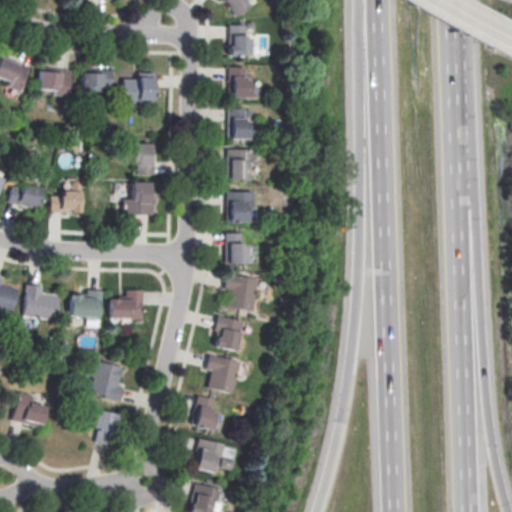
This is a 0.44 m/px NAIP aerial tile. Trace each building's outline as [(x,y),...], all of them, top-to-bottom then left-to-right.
[(223,0),(230,15),(248,7),(244,0),(223,0)] [(226,26),(243,26),(243,38),(248,38),(248,57),(226,56),(226,26)] [(0,57),(0,81),(13,91),(27,71),(3,54),(0,57)] [(68,70),(38,67),(35,93),(65,96),(68,70)] [(225,67),(242,68),(242,80),(247,80),(247,98),(225,98),(225,67)] [(110,70),(79,70),(79,91),(110,91),(110,70)] [(151,99),(151,74),(120,74),(120,99),(151,99)] [(225,109),(242,109),(241,121),(247,121),(247,140),(225,139),(225,109)] [(129,142),(129,174),(151,174),(151,142),(129,142)] [(224,150),(241,150),(241,163),(246,163),(246,181),(224,181),(224,150)] [(35,209),(40,188),(10,181),(5,202),(35,209)] [(124,182),(124,214),(149,214),(149,182),(124,182)] [(47,212),(77,212),(77,190),(47,190),(47,212)] [(224,192),(251,193),(251,206),(246,206),(246,223),(224,223),(224,192)] [(223,234),(239,234),(239,246),(245,246),(244,265),(222,264),(223,234)] [(224,275),(257,280),(252,313),(225,308),(228,291),(222,290),(224,275)] [(0,312),(8,315),(16,290),(0,285),(0,312)] [(25,285),(20,318),(53,322),(57,296),(39,293),(39,287),(25,285)] [(99,290),(68,289),(68,322),(99,322),(99,290)] [(140,318),(140,289),(119,289),(119,299),(107,299),(107,318),(140,318)] [(208,345),(232,352),(240,321),(216,315),(208,345)] [(206,356),(238,363),(231,395),(205,389),(209,371),(203,370),(206,356)] [(85,394),(115,400),(123,367),(93,361),(85,394)] [(38,427),(43,405),(31,402),(32,395),(16,391),(9,420),(38,427)] [(187,425),(208,430),(215,400),(194,395),(187,425)] [(88,440),(109,445),(116,415),(95,410),(88,440)] [(222,444),(196,438),(190,465),(228,473),(231,459),(220,456),(222,444)] [(212,511),(219,489),(193,482),(185,511),(186,511),(212,511)]
